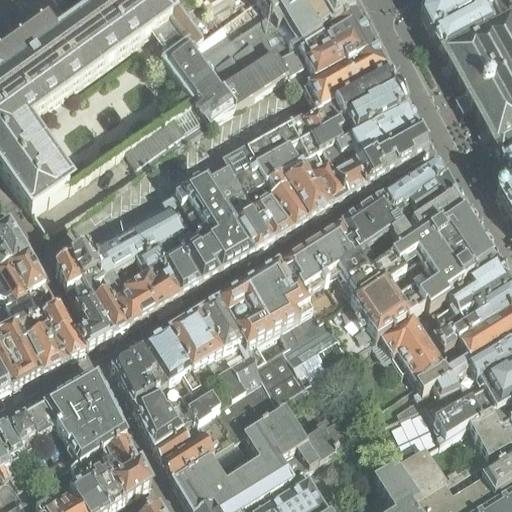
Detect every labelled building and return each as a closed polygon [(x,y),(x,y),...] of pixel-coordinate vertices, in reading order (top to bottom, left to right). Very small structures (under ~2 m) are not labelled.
[(167,65),(170,69),(201,46),(173,7),(167,0),(84,0),(99,20),(57,51),(48,39),(45,34),(44,33),(24,47),(12,56),(0,64),(0,179),(20,207),(30,222),(31,222),(35,228),(36,227),(32,221),(46,211),(47,212),(68,198),(66,195),(22,131),(138,48),(149,40),(167,65)] [(133,177),(137,184),(208,135),(234,118),(286,84),(279,70),(320,44),(317,39),(325,34),(327,37),(331,35),(332,36),(353,23),(340,0),(254,0),(251,3),(254,7),(248,11),(253,17),(236,28),(233,23),(201,46),(170,69),(167,65),(160,70),(191,114),(195,118),(192,120),(199,129),(182,141),(172,126),(123,158),(124,160),(135,175),(133,177)] [(429,44),(499,4),(497,0),(451,0),(423,17),(420,27),(429,44)] [(511,0),(497,0),(499,4),(510,24),(511,26),(511,0)] [(441,63),(510,24),(499,4),(429,44),(441,63)] [(371,55),(367,48),(365,44),(353,23),(332,36),(334,39),(322,47),(320,44),(279,70),(286,84),(297,100),(303,96),(313,115),(295,124),(294,130),(304,125),(307,131),(321,123),(317,117),(331,109),(333,113),(386,81),(371,55)] [(511,26),(510,24),(441,63),(441,64),(443,69),(444,68),(446,72),(445,73),(442,75),(441,74),(441,75),(440,76),(441,76),(444,82),(444,83),(445,83),(446,83),(446,82),(449,80),(449,81),(450,80),(463,104),(462,105),(457,108),(457,107),(455,108),(456,109),(455,109),(456,110),(461,118),(460,118),(461,120),(462,120),(464,119),(463,119),(468,116),(468,117),(470,116),(479,133),(483,139),(482,140),(479,142),(478,142),(478,143),(478,144),(479,144),(482,149),(481,149),(482,150),(482,151),(483,150),(486,148),(487,148),(489,149),(490,151),(489,151),(490,153),(492,156),(492,155),(500,170),(511,161),(511,26)] [(316,146),(395,99),(386,81),(333,113),(336,118),(322,126),(321,123),(307,131),(316,146)] [(308,176),(325,166),(405,118),(395,99),(316,146),(297,157),(308,176)] [(373,167),(416,141),(415,140),(416,140),(405,118),(325,166),(337,186),(354,176),(372,165),(373,167)] [(307,131),(304,125),(294,130),(282,136),(294,159),(297,157),(316,146),(307,131)] [(332,216),(308,176),(297,157),(294,159),(282,136),(235,162),(222,170),(225,175),(226,178),(243,208),(279,187),(288,202),(291,201),(307,230),(332,216)] [(384,185),(427,161),(416,141),(373,167),(384,185)] [(511,161),(500,170),(511,189),(511,161)] [(384,185),(373,167),(372,165),(354,176),(365,196),(384,185)] [(348,206),(337,186),(325,166),(308,176),(332,216),(348,206)] [(365,196),(354,176),(337,186),(348,206),(365,196)] [(406,213),(444,189),(437,178),(430,176),(403,193),(403,194),(382,207),(394,227),(404,220),(402,216),(406,213)] [(243,208),(226,178),(210,187),(227,217),(239,209),(243,208)] [(253,263),(227,217),(210,187),(205,190),(174,206),(179,216),(172,220),(183,240),(170,248),(175,255),(178,260),(200,294),(253,263)] [(307,230),(291,201),(288,202),(279,187),(243,208),(239,209),(251,229),(256,226),(271,252),(307,230)] [(414,228),(453,205),(444,189),(406,213),(414,228)] [(511,193),(494,204),(511,234),(511,193)] [(410,254),(463,221),(453,205),(414,228),(407,233),(414,243),(407,249),(410,254)] [(125,276),(134,271),(163,254),(164,256),(168,254),(170,258),(175,255),(170,248),(183,240),(172,220),(179,216),(174,206),(104,244),(105,246),(83,257),(97,282),(101,290),(106,299),(126,337),(154,321),(143,304),(141,305),(134,291),(125,276)] [(407,249),(394,227),(382,207),(381,208),(338,236),(350,254),(352,253),(369,281),(375,277),(364,262),(387,246),(397,261),(410,254),(407,249)] [(271,252),(256,226),(251,229),(239,209),(227,217),(253,263),(271,252)] [(454,275),(484,256),(463,221),(410,254),(397,261),(375,277),(369,281),(380,298),(394,288),(395,292),(445,260),(454,275)] [(27,258),(8,227),(0,231),(0,251),(1,252),(0,252),(0,274),(5,271),(27,258)] [(352,253),(350,254),(338,236),(326,244),(331,253),(329,254),(338,267),(333,270),(339,279),(332,283),(352,316),(380,298),(369,281),(352,253)] [(352,316),(332,283),(339,279),(333,270),(338,267),(329,254),(331,253),(326,244),(277,276),(290,299),(294,297),(307,318),(311,325),(298,332),(279,343),(287,356),(352,316)] [(200,294),(178,260),(170,265),(164,256),(163,254),(134,271),(143,286),(162,276),(180,306),(200,294)] [(369,354),(424,319),(494,273),(484,256),(454,275),(445,260),(395,292),(394,288),(380,298),(352,316),(287,356),(280,360),(306,403),(319,394),(315,388),(369,354)] [(97,282),(83,257),(69,265),(82,290),(97,282)] [(44,288),(27,258),(5,271),(23,301),(27,298),(44,288)] [(112,346),(82,290),(69,265),(68,265),(56,271),(55,269),(53,269),(65,298),(73,316),(86,337),(80,341),(75,343),(84,358),(85,360),(89,358),(94,356),(96,354),(112,346)] [(0,379),(12,398),(41,381),(43,380),(14,329),(27,323),(34,320),(23,301),(5,271),(0,274),(0,379)] [(437,340),(508,297),(494,273),(424,319),(437,340)] [(180,306),(162,276),(143,286),(134,291),(141,305),(143,304),(154,321),(180,306)] [(307,318),(294,297),(290,299),(277,276),(250,292),(279,343),(298,332),(294,325),(307,318)] [(126,337),(106,299),(97,303),(92,294),(101,290),(97,282),(82,290),(112,346),(126,337)] [(227,307),(217,313),(244,362),(279,343),(250,292),(234,302),(227,307)] [(435,363),(511,318),(511,303),(508,297),(437,340),(425,347),(435,363)] [(75,343),(58,312),(57,311),(43,319),(33,298),(28,300),(27,298),(23,301),(34,320),(41,317),(70,367),(85,360),(84,358),(75,343)] [(244,362),(217,313),(198,325),(242,402),(260,391),(252,377),(244,362)] [(41,317),(34,320),(27,323),(32,331),(37,329),(38,332),(41,330),(43,334),(36,338),(56,374),(70,367),(41,317)] [(429,398),(511,349),(511,318),(435,363),(425,347),(437,340),(424,319),(369,354),(382,374),(394,365),(413,394),(400,403),(404,409),(393,416),(399,426),(421,415),(423,414),(436,409),(429,398)] [(56,374),(36,338),(28,342),(26,338),(29,336),(27,333),(32,331),(27,323),(14,329),(43,380),(56,374)] [(242,402),(198,325),(167,344),(204,407),(208,405),(217,420),(230,411),(229,410),(242,402)] [(204,407),(167,344),(139,361),(160,389),(165,396),(174,409),(178,406),(188,400),(197,415),(187,422),(185,423),(191,432),(195,440),(209,430),(208,428),(218,422),(217,420),(208,405),(204,407)] [(501,376),(511,369),(511,349),(429,398),(436,409),(440,407),(461,399),(473,393),(501,376)] [(241,444),(283,418),(306,403),(280,360),(252,377),(260,391),(242,402),(229,410),(230,411),(217,420),(218,422),(208,428),(209,430),(195,440),(199,446),(182,457),(160,472),(170,491),(208,466),(231,450),(232,450),(241,444)] [(160,389),(139,361),(111,376),(124,402),(147,388),(151,395),(160,389)] [(510,413),(511,412),(511,375),(503,381),(501,376),(473,393),(461,399),(440,407),(436,409),(423,414),(431,429),(439,443),(434,446),(438,453),(466,434),(508,411),(510,413)] [(0,403),(10,399),(12,398),(0,379),(0,403)] [(124,444),(95,385),(45,414),(56,434),(60,436),(56,439),(57,442),(60,448),(58,450),(62,457),(73,475),(79,472),(102,457),(124,444)] [(131,416),(165,396),(160,389),(151,395),(147,388),(124,402),(131,416)] [(191,432),(185,423),(187,422),(178,406),(174,409),(165,396),(131,416),(152,459),(154,457),(191,432)] [(508,457),(511,454),(511,412),(510,413),(508,411),(466,434),(482,464),(468,472),(465,468),(459,472),(461,476),(456,479),(454,476),(446,481),(448,485),(442,488),(423,460),(398,474),(420,510),(443,496),(486,469),(508,457)] [(56,434),(45,414),(23,426),(35,445),(36,447),(47,442),(50,447),(57,442),(56,439),(60,436),(56,434)] [(320,511),(301,481),(291,488),(279,470),(295,460),(307,479),(316,473),(317,474),(338,460),(338,459),(357,446),(343,424),(303,448),(283,418),(241,444),(257,468),(246,475),(244,471),(231,480),(234,483),(224,490),(208,466),(170,491),(182,511),(430,511),(447,502),(443,496),(420,510),(398,474),(394,477),(371,491),(378,503),(372,510),(373,511),(320,511)] [(35,445),(23,426),(5,435),(16,457),(20,464),(30,458),(25,451),(35,445)] [(199,446),(195,440),(191,432),(154,457),(152,459),(160,472),(182,457),(199,446)] [(16,457),(5,435),(0,437),(0,458),(9,474),(17,470),(15,466),(20,464),(16,457)] [(139,474),(124,444),(102,457),(111,472),(116,469),(123,481),(138,474),(139,474)] [(124,511),(149,496),(138,474),(123,481),(116,469),(111,472),(102,457),(79,472),(102,511),(124,511)] [(9,474),(0,458),(0,488),(5,485),(7,488),(15,483),(9,474)] [(511,465),(501,472),(486,482),(498,501),(511,491),(511,465)] [(102,511),(79,472),(73,475),(69,478),(78,491),(67,497),(69,500),(76,511),(102,511)] [(480,511),(492,505),(498,501),(486,482),(479,486),(481,488),(450,507),(447,502),(430,511),(480,511)] [(0,511),(22,511),(7,488),(5,485),(0,488),(0,511)] [(511,511),(511,498),(489,511),(511,511)] [(76,511),(69,500),(49,511),(76,511)]
